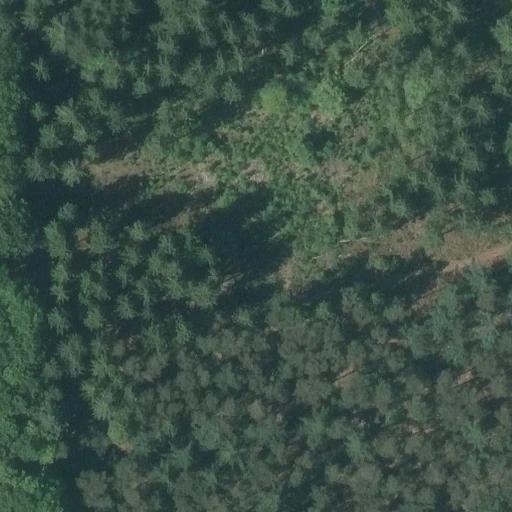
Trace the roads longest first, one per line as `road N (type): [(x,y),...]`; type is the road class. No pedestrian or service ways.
road 1 (unknown): [(0,330),(39,388),(148,511)]
road 2 (track): [(1,330),(18,511)]
